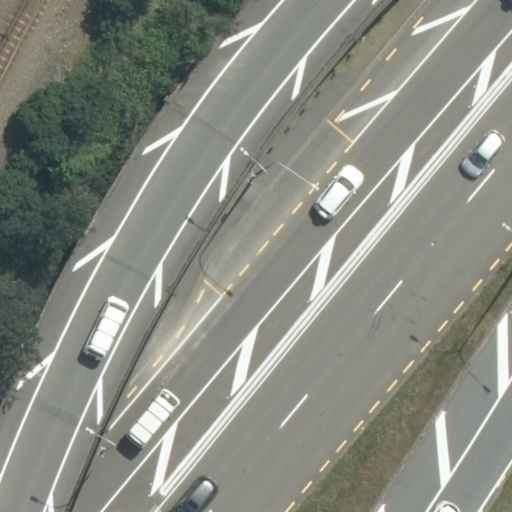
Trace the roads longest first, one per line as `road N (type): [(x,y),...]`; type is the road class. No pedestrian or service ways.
road 1 (secondary): [(70,511),(498,0)]
road 2 (primary): [(15,511),(123,276),(199,150),(313,0)]
road 3 (secondary): [(511,151),(214,511)]
road 4 (primary): [(511,400),(435,511)]
